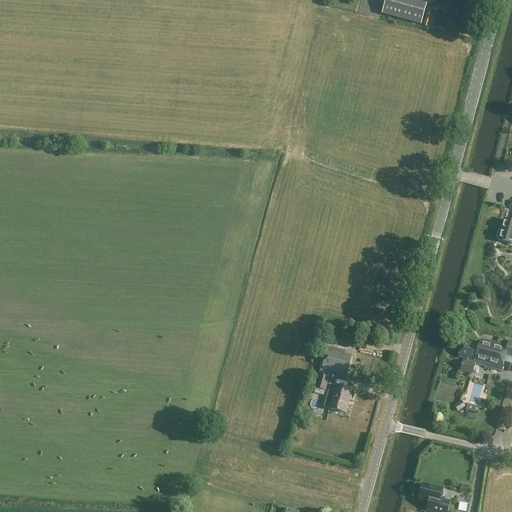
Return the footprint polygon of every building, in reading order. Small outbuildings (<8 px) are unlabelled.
[(420,26),(426,6),(405,0),(385,0),(381,14),(420,26)] [(445,22),(438,21),(436,29),(443,31),(445,22)] [(497,239),(498,239),(497,241),(511,245),(511,244),(511,222),(503,220),(500,232),(499,231),(497,232),(496,237),(497,239)] [(501,371),(504,355),(511,357),(511,341),(507,341),(506,347),(484,342),(483,345),(477,343),(477,346),(461,343),(457,359),(466,361),(465,364),(462,363),(460,372),(471,374),(473,365),(501,371)] [(320,370),(347,377),(352,357),(344,355),(346,352),(327,347),(320,370)] [(325,392),(329,378),(318,375),(314,389),(325,392)] [(335,386),(333,393),(328,391),(323,408),(345,414),(351,391),(335,386)] [(429,511),(431,511),(447,511),(449,503),(440,500),(442,490),(422,485),(418,500),(428,502),(426,511),(429,511)] [(461,485),(459,493),(466,494),(468,486),(461,485)]
